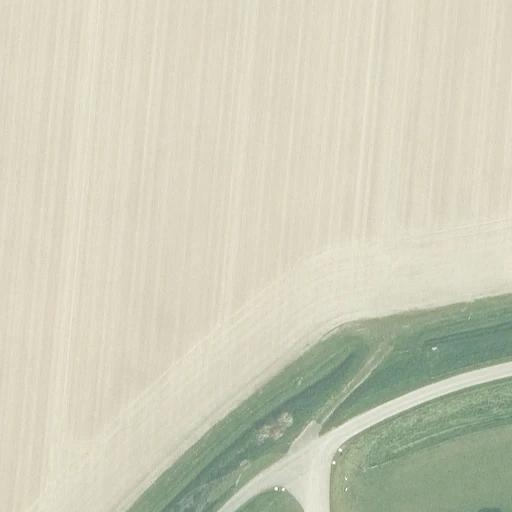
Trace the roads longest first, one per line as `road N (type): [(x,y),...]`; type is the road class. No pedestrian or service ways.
road 1 (unclassified): [(250,511),(303,462),(399,402),(511,376)]
road 2 (track): [(393,329),(381,359),(321,423),(303,462)]
